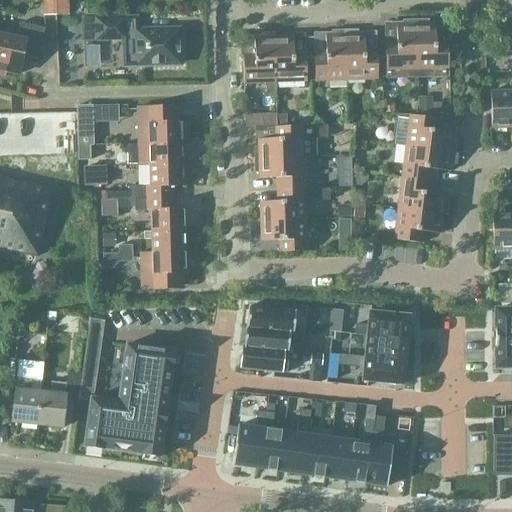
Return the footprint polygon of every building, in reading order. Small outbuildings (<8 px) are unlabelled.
[(55,16),(54,0),(42,0),(43,16),(55,16)] [(66,0),(54,0),(55,16),(67,15),(66,0)] [(511,11),(511,0),(502,0),(503,11),(511,11)] [(124,18),(94,19),(95,41),(123,40),(123,66),(135,66),(179,65),(178,30),(136,31),(136,18),(124,18)] [(428,20),(415,21),(417,71),(448,70),(447,42),(435,42),(434,24),(428,25),(428,20)] [(417,71),(415,21),(402,21),(402,25),(396,26),(396,43),(384,44),(385,72),(417,71)] [(16,39),(0,35),(0,76),(3,78),(4,73),(18,76),(22,56),(38,59),(44,29),(19,24),(16,39)] [(357,30),(344,31),(344,35),(346,81),(377,80),(376,52),(364,52),(364,35),(357,35),(357,30)] [(346,81),(344,35),(344,31),(331,31),(331,36),(325,36),(326,54),(313,54),(314,82),(346,81)] [(275,83),(273,37),(274,37),(273,33),(260,34),(260,38),(253,38),(254,56),(242,56),(243,84),(265,83),(266,95),(275,95),(275,83)] [(292,37),(274,37),(273,37),(275,83),(306,82),(305,54),(293,55),(292,37)] [(511,128),(511,98),(511,92),(490,93),(491,129),(511,128)] [(76,106),(76,146),(93,146),(92,106),(76,106)] [(136,108),(137,137),(182,136),(181,122),(172,123),(171,107),(136,108)] [(409,115),(405,146),(455,153),(457,140),(452,140),(453,134),(436,131),(437,119),(409,115)] [(253,146),(254,160),(304,158),(304,157),(315,157),(315,139),(327,138),(326,126),(275,127),(275,139),(257,140),(258,146),(253,146)] [(183,165),(182,136),(137,137),(137,144),(123,145),(123,154),(138,153),(138,166),(149,166),(183,165)] [(93,146),(76,146),(77,161),(89,161),(89,146),(93,146)] [(453,166),(455,153),(405,146),(401,178),(429,182),(431,170),(448,172),(449,166),(453,166)] [(304,190),(304,189),(304,158),(254,160),(254,173),(258,173),(259,179),(276,179),(277,191),(304,190)] [(134,199),(172,198),(172,187),(183,186),(183,165),(149,166),(150,187),(130,188),(130,191),(130,199),(134,199)] [(85,186),(104,185),(103,166),(85,167),(85,186)] [(428,194),(429,182),(401,178),(397,209),(443,215),(445,196),(428,194)] [(0,249),(36,258),(44,224),(51,191),(0,179),(0,249)] [(328,188),(304,189),(304,190),(277,191),(277,202),(259,203),(260,223),(305,221),(305,202),(328,201),(328,188)] [(100,194),(100,200),(130,199),(130,191),(104,191),(104,194),(100,194)] [(172,209),(172,198),(134,199),(130,199),(130,207),(135,207),(135,211),(150,211),(151,231),(185,230),(184,209),(172,209)] [(130,207),(130,199),(100,200),(101,217),(117,217),(117,207),(130,207)] [(440,235),(443,215),(397,209),(393,240),(421,244),(423,232),(440,235)] [(511,249),(511,212),(492,214),(493,251),(511,249)] [(50,217),(47,228),(59,231),(62,220),(50,217)] [(306,253),(305,221),(260,223),(260,241),(278,241),(279,254),(306,253)] [(337,221),(337,234),(350,234),(350,221),(337,221)] [(185,252),(185,230),(151,231),(151,232),(144,233),(144,240),(151,240),(152,250),(152,253),(185,252)] [(115,247),(114,234),(101,234),(101,248),(115,247)] [(118,246),(118,254),(131,253),(131,246),(118,246)] [(186,274),(185,252),(152,253),(152,250),(136,250),(137,287),(171,286),(171,274),(186,274)] [(511,285),(498,286),(498,298),(511,297),(511,285)] [(247,307),(245,328),(292,332),(294,311),(247,307)] [(511,309),(494,310),(494,329),(511,328),(511,309)] [(355,325),(354,335),(366,336),(405,340),(408,316),(368,312),(366,326),(355,325)] [(89,327),(98,328),(100,316),(90,314),(89,327)] [(328,332),(331,332),(336,333),(339,333),(340,324),(329,323),(328,332)] [(98,328),(89,327),(87,335),(101,337),(102,329),(98,328)] [(244,327),(242,346),(300,352),(301,346),(288,344),(289,334),(291,334),(291,335),(292,335),(292,332),(245,328),(244,327)] [(511,328),(494,329),(494,349),(511,348),(511,328)] [(101,337),(87,335),(86,345),(99,346),(101,337)] [(366,336),(363,358),(403,362),(405,340),(366,336)] [(172,369),(175,350),(127,343),(118,400),(91,397),(84,444),(103,447),(140,452),(159,455),(159,454),(163,426),(164,426),(166,407),(171,369),(172,369)] [(85,354),(98,356),(99,346),(86,345),(85,354)] [(242,346),(239,369),(285,373),(286,361),(299,362),(300,352),(242,346)] [(511,348),(494,349),(494,368),(511,367),(511,348)] [(98,356),(85,354),(83,363),(97,365),(98,356)] [(338,358),(328,357),(326,380),(335,381),(338,358)] [(321,367),(322,359),(310,358),(309,366),(321,367)] [(363,358),(361,381),(401,385),(403,362),(363,358)] [(37,426),(40,392),(30,391),(31,380),(16,379),(18,361),(2,359),(0,382),(0,388),(15,390),(12,423),(37,426)] [(83,363),(82,372),(95,374),(97,365),(83,363)] [(94,383),(95,374),(82,372),(81,381),(94,383)] [(50,393),(40,392),(37,426),(62,428),(65,401),(77,403),(80,374),(67,373),(66,384),(51,383),(50,393)] [(81,381),(80,390),(93,392),(94,383),(81,381)] [(355,405),(344,404),(342,413),(353,415),(355,405)] [(283,432),(277,472),(301,475),(306,435),(309,411),(299,409),(296,434),(283,432)] [(237,425),(231,466),(256,469),(264,413),(256,411),(253,428),(237,425)] [(264,413),(256,469),(277,472),(283,432),(270,430),(273,414),(264,413)] [(397,420),(396,427),(399,430),(407,431),(408,421),(397,420)] [(350,441),(344,481),(364,484),(371,432),(372,422),(364,421),(361,443),(350,441)] [(371,432),(364,484),(385,487),(387,473),(395,474),(399,448),(380,445),(382,433),(371,432)] [(306,435),(301,475),(324,478),(330,438),(306,435)] [(511,436),(492,436),(492,472),(511,472),(511,488),(511,490),(511,489),(511,436)] [(330,438),(324,478),(344,481),(350,441),(330,438)] [(64,511),(66,506),(40,504),(40,505),(36,505),(36,504),(0,500),(0,511),(64,511)]
